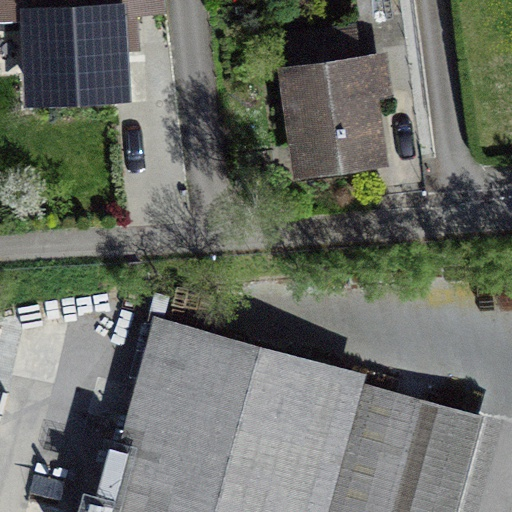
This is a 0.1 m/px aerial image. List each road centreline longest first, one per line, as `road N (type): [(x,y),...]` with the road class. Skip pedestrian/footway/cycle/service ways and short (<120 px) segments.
road 1 (residential): [(209,235),(511,216)]
road 2 (residential): [(209,235),(183,0)]
road 3 (residential): [(0,249),(209,235)]
